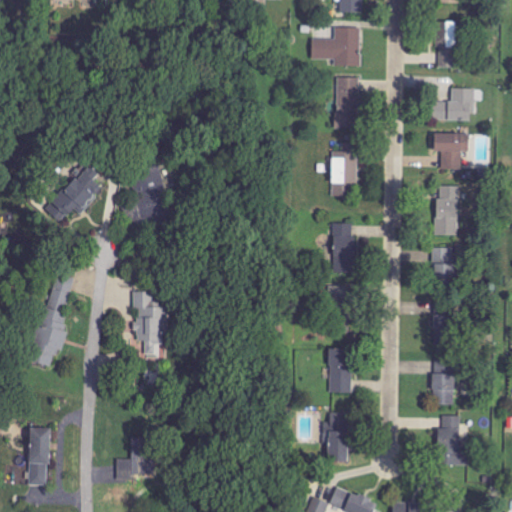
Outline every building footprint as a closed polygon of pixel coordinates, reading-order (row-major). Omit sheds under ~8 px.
[(109,0),(109,8),(127,9),(127,0),(109,0)] [(362,0),(340,0),(340,13),(362,13),(362,0)] [(457,22),(438,22),(439,68),(458,67),(457,22)] [(361,28),(335,28),(335,39),(313,39),(313,59),(336,59),(336,67),(361,67),(361,28)] [(337,128),(362,129),(363,97),(360,97),(361,78),(338,78),(337,128)] [(434,101),(433,121),(475,122),(476,89),(453,88),(452,102),(434,101)] [(442,152),(442,170),(464,170),(463,134),(435,135),(435,152),(442,152)] [(358,187),(359,144),(343,144),(343,152),(333,152),(332,197),(351,197),(351,187),(358,187)] [(174,214),(160,164),(132,172),(146,222),(174,214)] [(99,175),(88,165),(52,205),(67,219),(74,211),(79,215),(103,189),(94,181),(99,175)] [(437,235),(458,235),(460,186),(438,186),(437,235)] [(335,273),(358,273),(358,232),(353,232),(353,223),(334,223),(335,273)] [(433,249),(434,287),(455,287),(454,248),(433,249)] [(76,279),(52,274),(32,363),(53,367),(57,350),(63,352),(68,332),(64,331),(76,279)] [(331,296),(355,297),(356,278),(332,277),(331,296)] [(169,308),(156,307),(156,293),(135,292),(134,312),(137,312),(136,332),(138,332),(138,342),(146,342),(146,358),(168,359),(169,308)] [(434,315),(434,345),(458,344),(457,315),(434,315)] [(330,393),(351,394),(352,350),(331,350),(330,393)] [(455,362),(433,362),(434,406),(456,405),(455,362)] [(329,463),(347,463),(347,414),(331,414),(331,422),(324,422),(324,438),(329,438),(329,463)] [(469,466),(469,446),(461,447),(460,416),(443,416),(443,428),(436,428),(436,451),(443,451),(443,466),(469,466)] [(51,430),(14,429),(14,441),(28,442),(27,485),(49,486),(51,430)] [(143,454),(142,438),(132,439),(133,459),(118,460),(118,482),(132,481),(132,476),(154,475),(153,454),(143,454)] [(331,505),(346,511),(374,511),(378,504),(339,486),(331,505)] [(327,511),(331,503),(314,496),(307,511),(327,511)] [(394,511),(426,511),(427,503),(394,503),(394,511)]
